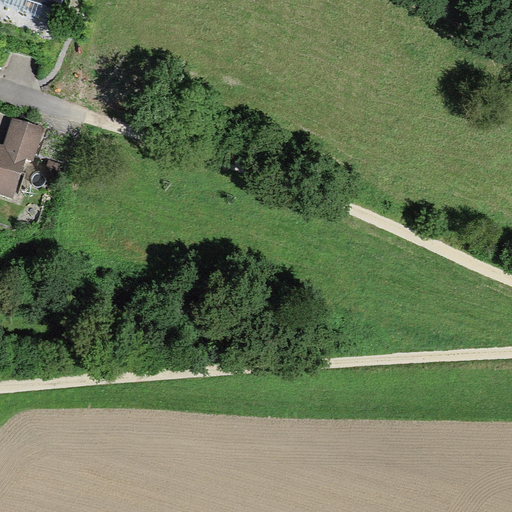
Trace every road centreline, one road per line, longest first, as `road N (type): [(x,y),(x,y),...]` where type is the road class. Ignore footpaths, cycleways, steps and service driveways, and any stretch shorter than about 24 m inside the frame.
road 1 (track): [(0,385),(511,354)]
road 2 (track): [(511,278),(232,161),(65,106)]
